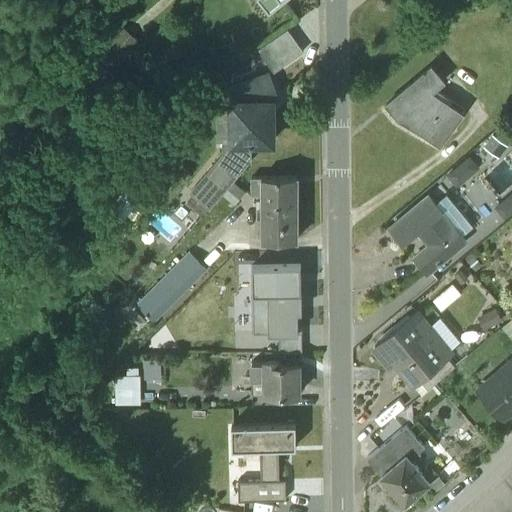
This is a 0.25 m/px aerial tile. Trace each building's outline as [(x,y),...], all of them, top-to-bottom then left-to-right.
[(258,0),(269,13),(285,0),(258,0)] [(275,71),(303,50),(287,28),(259,48),(275,71)] [(137,40),(123,29),(108,49),(121,60),(137,40)] [(462,114),(431,92),(443,82),(430,67),(385,104),(398,119),(404,114),(427,128),(423,133),(439,145),(462,114)] [(270,73),(226,89),(232,105),(232,122),(232,135),(231,140),(250,140),(273,140),(273,93),(277,92),(270,73)] [(102,96),(94,89),(88,96),(97,103),(102,96)] [(448,172),(463,189),(511,145),(496,129),(448,172)] [(196,193),(211,205),(250,159),(250,140),(231,140),(232,135),(223,136),(223,152),(192,189),(196,193)] [(298,176),(261,176),(261,201),(298,201),(298,176)] [(430,186),(438,197),(448,190),(440,179),(430,186)] [(507,216),(511,212),(511,191),(496,204),(507,216)] [(211,205),(196,193),(188,202),(203,215),(211,205)] [(435,204),(428,194),(390,226),(403,241),(418,228),(430,243),(414,256),(427,271),(465,240),(461,235),(473,225),(447,194),(435,204)] [(298,238),(298,201),(261,201),(262,239),(298,238)] [(189,252),(137,303),(155,320),(206,269),(189,252)] [(482,264),(472,253),(463,261),(472,272),(482,264)] [(463,261),(448,273),(458,285),(472,272),(463,261)] [(253,292),(301,291),(300,264),(252,264),(253,292)] [(301,291),(253,292),(253,332),(279,332),(298,332),(298,328),(297,310),(301,310),(301,291)] [(439,339),(417,311),(373,346),(388,365),(395,359),(413,381),(418,377),(446,354),(436,342),(439,339)] [(279,351),(302,351),(302,328),(298,328),(298,332),(279,332),(279,351)] [(446,354),(418,377),(427,388),(455,365),(446,354)] [(146,357),(148,376),(163,375),(162,355),(146,357)] [(299,393),(299,363),(279,363),(279,359),(265,359),(265,361),(252,361),(252,393),(299,393)] [(511,370),(506,364),(480,387),(505,416),(511,409),(511,370)] [(139,376),(116,376),(116,403),(139,403),(139,376)] [(296,423),(232,423),(233,447),(260,447),(261,478),(279,478),(279,446),(296,446),(296,423)] [(405,424),(368,457),(381,472),(405,452),(411,459),(419,453),(417,451),(424,445),(405,424)] [(441,436),(427,448),(443,467),(457,456),(441,436)] [(411,459),(405,452),(381,472),(380,473),(404,500),(436,473),(429,465),(422,471),(411,459)] [(261,478),(238,479),(238,499),(285,498),(285,478),(279,478),(261,478)]
